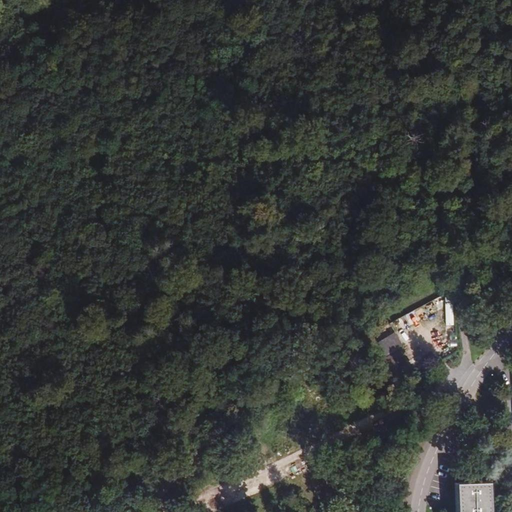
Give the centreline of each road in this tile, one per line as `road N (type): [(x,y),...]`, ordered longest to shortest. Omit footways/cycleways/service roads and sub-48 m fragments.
road 1 (unknown): [(0,362),(112,324),(290,210),(372,180),(462,255),(511,270)]
road 2 (unknown): [(404,207),(511,123)]
